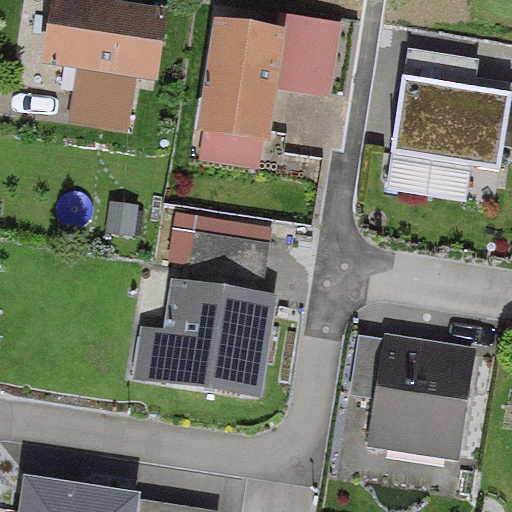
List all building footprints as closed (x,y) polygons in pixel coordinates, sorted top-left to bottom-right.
[(53,6),(43,66),(146,81),(155,22),(53,6)] [(267,90),(323,99),(332,40),(276,31),(275,41),(215,31),(199,134),(259,143),(267,90)] [(388,159),(494,176),(505,101),(399,85),(388,159)] [(250,396),(263,307),(254,305),(262,250),(192,240),(183,294),(174,293),(160,382),(250,396)] [(451,461),(467,358),(383,345),(367,448),(451,461)] [(142,511),(145,495),(16,474),(10,511),(142,511)]
